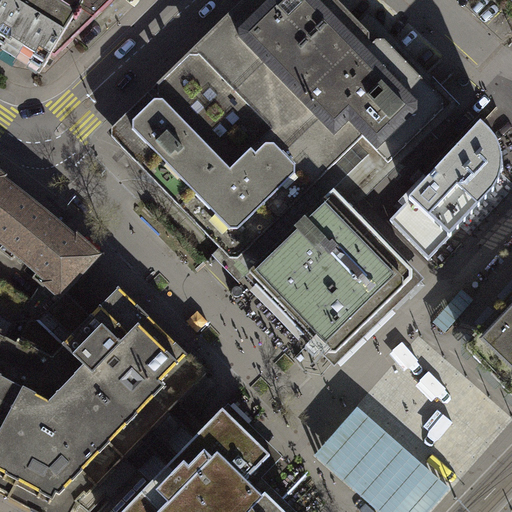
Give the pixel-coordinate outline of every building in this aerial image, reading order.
[(0,0),(0,53),(29,72),(40,79),(108,11),(119,0),(0,0)] [(378,37),(340,0),(240,0),(127,111),(112,124),(112,133),(202,224),(231,254),(239,253),(348,150),(356,141),(364,133),(389,160),(444,107),(444,96),(431,83),(382,34),(378,37)] [(511,0),(503,0),(511,8),(511,0)] [(491,120),(487,117),(410,199),(390,219),(430,259),(493,191),(499,182),(502,172),(505,160),(505,150),(502,138),(497,127),(491,120)] [(0,180),(0,243),(4,247),(62,296),(66,292),(96,260),(65,233),(35,208),(9,188),(0,180)] [(277,242),(250,268),(333,353),(418,271),(335,186),(317,203),(277,242)] [(511,284),(479,321),(467,335),(511,374),(511,284)] [(0,494),(33,511),(76,511),(80,506),(86,511),(99,511),(139,472),(125,458),(206,374),(187,355),(156,325),(119,288),(91,317),(66,292),(40,320),(15,323),(0,313),(0,494)] [(461,289),(432,322),(444,332),(473,299),(461,289)] [(355,407),(313,455),(376,511),(426,511),(447,489),(355,407)] [(139,472),(99,511),(282,511),(266,496),(265,497),(260,492),(247,479),(268,457),(261,450),(223,412),(152,484),(139,472)]
